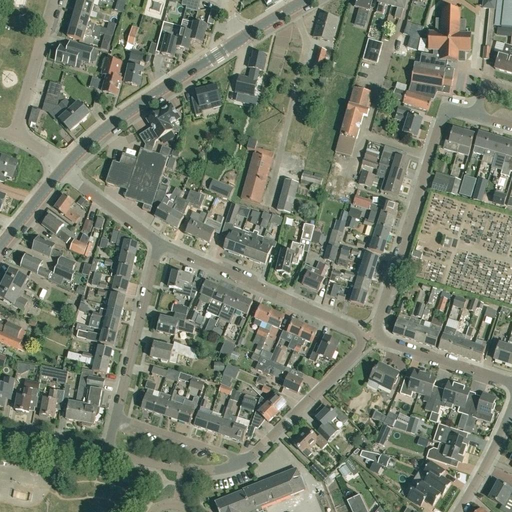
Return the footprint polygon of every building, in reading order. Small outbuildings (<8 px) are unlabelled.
[(369,11),(371,0),(356,0),(354,7),(362,9),(360,15),(355,14),(350,34),(362,37),(368,17),(367,17),(369,11)] [(391,6),(392,0),(379,0),(376,13),(383,14),(385,4),(391,6)] [(401,19),(405,0),(392,0),(391,6),(397,8),(395,18),(401,19)] [(425,0),(422,9),(432,12),(435,0),(425,0)] [(495,10),(496,0),(482,0),(482,9),(495,10)] [(505,28),(511,29),(511,0),(504,0),(501,28),(505,28)] [(91,17),(94,5),(79,1),(75,13),(91,17)] [(460,20),(460,10),(442,9),(442,19),(436,19),(435,33),(430,32),(429,51),(434,51),(434,57),(448,61),(458,61),(458,58),(465,59),(465,52),(471,52),(471,34),(465,34),(466,20),(460,20)] [(101,32),(103,28),(95,26),(96,25),(89,23),(91,17),(75,13),(72,25),(101,32)] [(107,22),(109,17),(97,14),(96,19),(107,22)] [(332,42),(338,19),(319,14),(313,37),(332,42)] [(190,41),(195,23),(189,22),(187,32),(180,30),(179,36),(176,48),(188,51),(190,41)] [(202,44),(206,27),(195,23),(190,41),(202,44)] [(407,47),(417,50),(423,28),(407,23),(404,34),(410,36),(407,47)] [(100,38),(101,32),(72,25),(69,37),(84,41),(86,35),(92,37),(92,36),(100,38)] [(491,48),(493,26),(487,26),(485,47),(484,47),(483,59),(490,60),(491,48)] [(164,43),(161,55),(174,58),(176,48),(179,36),(169,33),(170,29),(162,27),(159,41),(164,43)] [(135,42),(137,34),(131,32),(127,44),(134,46),(135,42)] [(111,43),(113,36),(105,34),(103,41),(111,43)] [(511,39),(511,40),(511,46),(505,44),(502,54),(500,53),(495,68),(505,72),(511,49),(511,39)] [(381,51),(383,44),(368,40),(366,47),(381,51)] [(88,63),(92,50),(78,46),(76,51),(60,47),(56,61),(74,66),(74,69),(80,70),(82,61),(88,63)] [(377,64),(381,51),(366,47),(363,60),(377,64)] [(325,71),(327,64),(323,63),(326,51),(318,49),(313,68),(325,71)] [(141,62),(143,54),(132,51),(128,66),(129,67),(126,83),(139,86),(143,69),(137,68),(138,61),(141,62)] [(264,62),(265,56),(253,53),(251,59),(250,59),(248,68),(251,68),(249,78),(239,76),(235,93),(253,97),(259,70),(263,71),(265,62),(264,62)] [(116,96),(122,75),(118,73),(121,63),(109,60),(110,55),(108,54),(107,59),(104,70),(109,72),(103,92),(116,96)] [(446,68),(448,61),(434,57),(422,55),(420,65),(415,64),(414,69),(414,68),(411,84),(408,93),(406,92),(403,104),(428,111),(431,100),(430,100),(433,92),(449,94),(450,87),(451,87),(454,69),(446,68)] [(326,85),(328,75),(321,73),(319,83),(326,85)] [(93,79),(90,89),(98,91),(100,81),(93,79)] [(196,116),(203,114),(201,107),(213,103),(213,102),(220,100),(216,86),(196,91),(199,100),(192,101),(196,116)] [(333,96),(341,96),(341,87),(333,87),(333,96)] [(340,135),(335,153),(352,158),(357,139),(363,116),(367,117),(373,94),(354,89),(353,92),(348,111),(347,111),(340,135)] [(402,102),(405,92),(395,89),(392,99),(402,102)] [(55,108),(59,96),(48,92),(44,105),(55,108)] [(305,92),(303,99),(319,103),(320,96),(305,92)] [(73,107),(66,100),(62,103),(81,123),(89,115),(78,103),(73,107)] [(71,131),(81,123),(62,103),(58,107),(53,111),(60,119),(71,131)] [(417,137),(422,120),(409,116),(411,110),(399,106),(397,113),(395,119),(407,122),(403,132),(417,137)] [(179,120),(170,107),(159,113),(147,120),(152,128),(139,136),(145,146),(153,148),(155,143),(173,132),(175,132),(177,127),(175,123),(179,120)] [(33,109),(29,121),(36,123),(39,111),(33,109)] [(443,150),(457,153),(457,151),(458,151),(464,131),(453,128),(453,129),(449,128),(447,136),(450,136),(449,142),(446,141),(443,150)] [(470,148),(475,134),(464,131),(458,151),(457,151),(457,153),(468,157),(470,148)] [(484,156),(490,135),(479,132),(473,152),(478,154),(484,156)] [(494,159),(500,138),(490,135),(484,156),(490,157),(494,159)] [(506,156),(510,141),(500,138),(494,159),(491,167),(492,167),(490,173),(497,175),(499,169),(497,169),(499,160),(500,154),(506,156)] [(260,205),(274,154),(255,149),(257,142),(249,140),(247,150),(255,152),(242,200),(260,205)] [(504,163),(502,171),(501,175),(509,177),(511,171),(511,141),(510,141),(506,156),(504,163)] [(160,190),(158,189),(168,159),(141,150),(137,160),(127,191),(125,199),(144,205),(142,210),(150,213),(155,199),(164,202),(167,192),(168,188),(162,186),(160,190)] [(367,152),(364,160),(376,163),(379,156),(367,152)] [(9,160),(10,157),(0,153),(0,180),(4,182),(6,177),(12,179),(12,177),(14,178),(16,172),(15,171),(17,163),(9,160)] [(127,191),(137,160),(123,155),(119,165),(113,163),(106,184),(127,191)] [(392,168),(406,172),(409,161),(396,156),(390,155),(387,164),(393,166),(392,168)] [(377,170),(379,164),(376,163),(364,160),(364,159),(362,165),(377,170)] [(402,184),(406,172),(392,168),(393,166),(387,164),(385,168),(387,169),(386,174),(384,179),(402,184)] [(314,177),(312,177),(312,173),(304,171),(300,184),(320,189),(321,186),(323,180),(324,176),(315,174),(314,177)] [(372,189),(375,176),(362,172),(358,185),(372,189)] [(446,193),(456,196),(460,186),(461,181),(450,178),(446,193)] [(398,197),(402,184),(384,179),(383,184),(381,191),(398,197)] [(431,190),(445,194),(448,186),(449,183),(448,183),(434,179),(431,190)] [(209,190),(229,198),(233,189),(213,181),(209,190)] [(290,214),(298,184),(286,181),(278,212),(290,214)] [(471,201),(474,190),(461,186),(458,197),(471,201)] [(473,201),(480,204),(484,190),(477,187),(473,201)] [(192,209),(198,194),(190,191),(185,206),(192,209)] [(199,211),(205,197),(198,194),(192,209),(199,211)] [(490,205),(492,197),(484,194),(482,202),(490,205)] [(504,205),(506,198),(495,194),(493,202),(492,205),(503,208),(504,205)] [(75,224),(80,218),(68,210),(73,203),(64,197),(55,209),(75,224)] [(83,209),(88,202),(82,197),(76,204),(83,209)] [(181,217),(185,209),(179,206),(181,201),(177,198),(174,204),(173,204),(178,207),(175,213),(172,212),(166,223),(178,230),(184,218),(181,217)] [(361,208),(369,210),(382,214),(394,218),(398,205),(386,201),(384,207),(371,204),(363,202),(361,208)] [(175,213),(178,207),(173,204),(174,204),(169,202),(165,208),(161,206),(155,217),(166,223),(172,212),(175,213)] [(234,226),(240,208),(232,205),(226,223),(234,226)] [(252,218),(258,220),(260,214),(253,211),(250,217),(252,218)] [(205,227),(207,223),(208,221),(203,219),(205,215),(202,213),(197,224),(191,221),(186,233),(198,239),(203,226),(205,227)] [(391,230),(394,218),(382,214),(379,224),(365,219),(365,222),(391,230)] [(67,244),(71,238),(60,230),(64,225),(51,215),(43,226),(67,244)] [(273,215),(271,222),(280,226),(283,219),(273,215)] [(221,230),(224,218),(218,216),(214,228),(221,230)] [(101,231),(104,220),(97,218),(94,229),(101,231)] [(353,230),(356,220),(348,218),(346,228),(353,230)] [(90,234),(94,223),(86,220),(83,231),(90,234)] [(387,242),(391,230),(365,222),(364,224),(374,227),(371,237),(387,242)] [(209,229),(211,225),(207,223),(205,227),(203,226),(198,239),(209,244),(215,232),(209,229)] [(311,242),(315,227),(305,225),(301,240),(311,242)] [(234,255),(241,235),(243,231),(232,228),(224,250),(229,252),(228,253),(234,255)] [(135,257),(138,244),(126,241),(127,236),(120,234),(121,233),(113,231),(110,243),(117,244),(117,246),(123,248),(122,254),(135,257)] [(248,234),(243,231),(241,235),(234,255),(239,257),(240,256),(244,258),(254,231),(253,234),(249,232),(248,234)] [(254,263),(263,238),(258,236),(259,233),(254,231),(244,258),(249,259),(249,261),(254,263)] [(334,263),(343,233),(334,231),(329,247),(328,246),(324,260),(334,263)] [(323,244),(326,234),(319,232),(316,242),(323,244)] [(383,254),(387,242),(371,237),(367,250),(370,251),(370,250),(383,254)] [(57,259),(60,260),(58,265),(73,272),(76,264),(62,258),(64,254),(59,252),(59,253),(53,250),(55,245),(38,238),(37,240),(36,240),(34,243),(35,244),(33,251),(50,258),(50,256),(57,259)] [(275,248),(277,243),(263,238),(254,263),(260,265),(260,264),(265,265),(272,247),(275,248)] [(84,256),(88,246),(74,240),(70,251),(84,256)] [(276,265),(278,268),(277,272),(281,273),(283,275),(284,274),(289,275),(292,264),(298,266),(300,256),(302,257),(305,246),(293,243),(290,253),(282,251),(279,264),(276,265)] [(343,247),(340,256),(348,259),(351,249),(343,247)] [(366,254),(359,252),(359,251),(353,250),(351,254),(358,256),(358,259),(364,261),(362,266),(375,270),(379,257),(366,253),(366,254)] [(421,260),(423,254),(413,251),(412,257),(421,260)] [(132,270),(135,257),(122,254),(120,264),(119,266),(132,270)] [(49,280),(52,273),(40,268),(43,262),(27,255),(21,268),(37,275),(49,280)] [(112,267),(113,262),(107,260),(101,258),(100,262),(105,263),(105,265),(112,267)] [(347,262),(339,259),(337,266),(347,269),(349,262),(347,262)] [(95,273),(99,261),(94,260),(91,272),(95,273)] [(129,282),(132,270),(119,266),(120,264),(113,262),(112,267),(113,267),(112,271),(113,271),(111,277),(116,279),(116,278),(129,282)] [(91,272),(92,266),(85,264),(82,275),(89,277),(91,272)] [(75,273),(73,272),(58,265),(55,273),(67,278),(72,281),(75,273)] [(322,280),(328,268),(323,265),(317,278),(308,274),(303,285),(318,292),(323,280),(322,280)] [(371,282),(375,270),(362,266),(359,265),(356,275),(346,271),(345,274),(345,275),(355,278),(355,277),(371,282)] [(21,293),(28,280),(10,271),(3,284),(21,293)] [(354,290),(367,294),(371,282),(355,277),(355,278),(345,275),(333,271),(330,281),(335,283),(336,278),(337,278),(350,282),(356,284),(354,290)] [(186,275),(173,272),(169,288),(176,290),(176,293),(174,293),(189,297),(190,294),(195,296),(202,281),(196,278),(191,289),(190,288),(191,284),(193,277),(186,275)] [(99,288),(102,276),(94,274),(92,286),(99,288)] [(126,294),(129,282),(116,278),(116,279),(113,291),(126,294)] [(212,300),(218,288),(206,283),(201,295),(212,300)] [(339,288),(341,285),(334,283),(333,286),(330,296),(337,298),(340,289),(339,288)] [(418,293),(420,287),(406,283),(404,289),(418,293)] [(0,298),(23,311),(27,304),(18,299),(21,293),(3,284),(0,290),(0,298)] [(85,289),(79,287),(76,293),(82,296),(85,289)] [(224,305),(229,293),(218,288),(212,300),(207,313),(220,319),(223,313),(223,312),(219,311),(222,304),(224,305)] [(432,288),(427,304),(425,308),(430,310),(431,306),(431,305),(436,290),(432,288)] [(363,307),(367,294),(354,290),(350,302),(363,307)] [(122,310),(125,297),(99,291),(98,295),(105,297),(104,299),(111,301),(109,307),(122,310)] [(236,310),(241,298),(229,293),(224,305),(222,304),(219,311),(223,312),(223,313),(227,315),(231,308),(236,310)] [(443,313),(447,299),(441,297),(436,310),(443,313)] [(463,310),(466,300),(456,297),(453,306),(463,310)] [(247,315),(253,303),(241,298),(236,310),(247,315)] [(475,313),(476,309),(478,302),(478,301),(473,299),(469,310),(475,313)] [(198,309),(199,310),(203,303),(198,301),(195,308),(198,309)] [(404,312),(406,303),(400,301),(398,310),(404,312)] [(421,318),(425,306),(420,304),(416,317),(421,318)] [(179,315),(186,317),(188,309),(173,306),(171,313),(176,314),(179,315)] [(100,315),(99,317),(106,319),(119,322),(122,310),(109,307),(108,311),(108,312),(101,310),(99,315),(100,315)] [(267,325),(273,312),(261,307),(255,320),(267,325)] [(196,313),(198,309),(195,308),(192,311),(188,321),(195,323),(199,314),(196,313)] [(431,312),(429,311),(424,310),(422,319),(428,321),(431,312)] [(494,319),(496,313),(487,310),(485,316),(494,319)] [(279,330),(284,317),(273,312),(267,325),(265,330),(270,332),(272,327),(279,330)] [(185,324),(186,317),(179,315),(176,314),(174,321),(161,318),(157,332),(175,336),(176,331),(184,333),(193,335),(195,328),(190,326),(185,324)] [(403,337),(410,318),(404,316),(399,314),(393,334),(403,337)] [(99,317),(99,319),(102,320),(99,330),(103,331),(116,335),(119,322),(106,319),(99,317)] [(416,320),(410,318),(403,337),(414,341),(420,321),(416,320)] [(7,325),(0,321),(0,330),(4,332),(3,334),(22,342),(26,332),(21,330),(22,329),(8,323),(7,325)] [(203,328),(210,331),(213,324),(207,321),(203,328)] [(294,351),(305,326),(294,321),(288,334),(295,337),(289,349),(294,351)] [(425,323),(425,322),(420,321),(414,341),(424,344),(431,324),(425,322),(425,323)] [(437,327),(431,325),(431,324),(424,344),(435,348),(441,328),(437,326),(437,327)] [(311,344),(317,331),(305,326),(294,351),(299,354),(302,347),(303,347),(306,342),(311,344)] [(261,337),(265,330),(260,327),(257,335),(261,337)] [(439,349),(449,353),(456,332),(456,330),(446,327),(439,349)] [(470,337),(473,329),(469,327),(466,336),(459,356),(470,359),(474,345),(469,343),(470,337)] [(265,330),(261,337),(256,350),(261,352),(267,340),(270,332),(265,330)] [(113,347),(116,335),(103,331),(102,336),(88,333),(88,334),(79,332),(77,338),(113,347)] [(3,334),(0,332),(0,342),(18,350),(22,342),(3,334)] [(449,353),(459,356),(466,336),(456,332),(449,353)] [(511,333),(509,342),(511,342),(511,343),(511,347),(499,343),(494,360),(511,365),(511,333)] [(330,361),(338,343),(326,337),(321,347),(316,345),(309,360),(315,363),(318,356),(330,361)] [(481,363),(487,343),(482,341),(480,347),(474,345),(470,359),(481,363)] [(196,351),(175,343),(173,349),(155,344),(151,358),(170,363),(170,362),(176,364),(178,354),(193,360),(193,359),(196,351)] [(109,363),(112,350),(100,347),(97,357),(96,360),(109,363)] [(276,347),(270,361),(275,363),(276,360),(281,349),(276,347)] [(67,360),(77,362),(78,355),(69,353),(67,360)] [(251,359),(259,363),(261,358),(254,354),(251,359)] [(89,360),(82,358),(82,356),(78,355),(77,362),(86,364),(95,366),(93,372),(82,369),(81,375),(89,376),(93,377),(94,372),(106,375),(109,363),(96,360),(97,357),(90,355),(89,360)] [(270,362),(261,358),(259,363),(255,370),(273,378),(274,377),(286,382),(284,389),(297,395),(303,382),(287,375),(289,370),(287,369),(275,363),(270,361),(270,362)] [(309,360),(303,358),(298,369),(303,372),(309,360)] [(216,363),(216,371),(224,372),(225,363),(216,363)] [(399,374),(380,364),(377,369),(376,369),(370,380),(391,390),(399,374)] [(50,369),(43,367),(42,376),(48,378),(50,369)] [(165,378),(167,372),(154,367),(152,374),(165,378)] [(168,370),(167,372),(165,378),(171,380),(174,372),(168,370)] [(57,380),(57,383),(66,385),(68,372),(59,371),(57,380)] [(419,394),(425,375),(414,371),(408,390),(402,388),(400,394),(411,397),(413,392),(419,394)] [(178,380),(186,382),(190,384),(192,377),(180,374),(178,380)] [(432,413),(436,399),(430,397),(436,378),(425,375),(419,394),(425,396),(423,401),(427,403),(425,410),(432,413)] [(81,423),(86,394),(87,386),(89,377),(81,376),(76,404),(70,403),(66,420),(81,423)] [(233,382),(231,382),(232,379),(224,376),(220,384),(230,388),(233,382)] [(105,380),(89,377),(87,386),(103,389),(105,380)] [(0,407),(4,409),(6,399),(11,400),(12,395),(15,381),(5,379),(4,386),(0,385),(0,407)] [(196,388),(198,382),(192,380),(190,387),(196,389),(196,388)] [(36,403),(40,384),(26,381),(25,387),(24,387),(23,390),(21,390),(19,397),(18,397),(18,398),(17,398),(15,399),(15,402),(16,404),(17,404),(15,411),(17,411),(16,412),(17,414),(21,414),(22,413),(22,412),(28,413),(31,402),(36,403)] [(142,409),(154,413),(158,401),(160,393),(155,391),(154,392),(153,391),(155,385),(147,382),(145,389),(148,390),(146,397),(145,400),(142,409)] [(442,401),(436,399),(432,413),(439,415),(441,407),(445,408),(446,407),(452,409),(453,405),(460,386),(449,382),(442,401)] [(231,396),(232,390),(221,386),(219,392),(231,396)] [(268,395),(271,389),(264,386),(262,392),(268,395)] [(469,416),(470,410),(464,408),(471,389),(460,386),(453,405),(460,407),(458,413),(469,416)] [(197,406),(199,399),(202,391),(196,388),(196,389),(193,397),(194,398),(192,404),(189,403),(187,410),(182,409),(178,421),(190,425),(194,413),(196,406),(197,406)] [(102,409),(105,393),(102,392),(103,391),(91,389),(90,395),(86,394),(81,423),(86,424),(87,426),(91,427),(93,425),(94,425),(96,417),(98,414),(99,408),(102,409)] [(240,393),(233,390),(230,400),(237,402),(240,393)] [(63,402),(57,401),(58,392),(51,391),(49,401),(44,400),(42,410),(41,409),(40,417),(47,419),(48,417),(54,418),(55,410),(61,411),(62,406),(63,402)] [(171,397),(160,393),(158,401),(154,413),(166,417),(170,405),(172,405),(174,402),(175,399),(170,397),(171,397)] [(495,405),(494,404),(496,398),(483,393),(480,403),(478,404),(473,403),(470,410),(469,416),(491,423),(493,415),(491,414),(492,410),(493,411),(495,405)] [(277,414),(287,405),(277,395),(268,404),(277,414)] [(255,406),(257,401),(244,397),(243,403),(255,406)] [(277,414),(268,404),(261,398),(260,399),(259,403),(264,408),(259,413),(256,410),(251,427),(255,428),(258,429),(265,420),(268,423),(277,414)] [(184,405),(174,402),(172,405),(170,405),(166,417),(178,421),(182,409),(184,405)] [(237,419),(231,417),(232,413),(231,413),(232,410),(227,408),(225,408),(222,414),(227,416),(225,422),(222,422),(218,435),(231,439),(237,419)] [(327,442),(337,432),(330,425),(337,417),(328,408),(316,420),(325,429),(320,434),(327,442)] [(194,427),(205,430),(209,417),(199,414),(194,427)] [(209,417),(205,430),(218,435),(222,422),(225,422),(227,416),(222,414),(221,418),(212,415),(211,418),(209,417)] [(412,416),(410,422),(407,432),(415,435),(418,425),(420,419),(412,416)] [(395,421),(387,417),(384,423),(392,426),(395,421)] [(237,418),(237,419),(231,439),(243,443),(245,437),(248,426),(250,422),(237,418)] [(393,428),(405,432),(407,426),(396,422),(393,428)] [(473,426),(466,423),(465,425),(464,429),(471,431),(473,426)] [(390,429),(383,426),(375,444),(383,447),(390,429)] [(465,452),(469,441),(450,435),(452,429),(446,427),(441,444),(465,452)] [(318,439),(307,429),(298,438),(300,440),(295,445),(307,458),(312,454),(309,451),(317,443),(323,450),(328,444),(320,436),(318,439)] [(362,448),(365,445),(369,449),(373,446),(363,436),(359,439),(356,442),(362,448)] [(465,452),(441,444),(439,450),(434,448),(429,451),(427,458),(446,465),(448,458),(462,463),(465,452)] [(365,453),(362,457),(379,462),(382,457),(365,453)] [(323,482),(329,477),(315,464),(310,469),(323,482)] [(352,464),(344,470),(352,482),(361,476),(352,464)] [(433,468),(428,465),(423,473),(428,476),(423,483),(442,495),(450,484),(440,477),(444,472),(435,466),(433,468)] [(263,511),(262,507),(305,490),(296,469),(243,490),(244,492),(215,503),(218,511),(263,511)] [(336,477),(334,473),(324,482),(327,485),(336,477)] [(423,483),(421,482),(418,488),(415,486),(406,498),(420,507),(424,501),(432,507),(440,495),(442,496),(442,495),(423,483)] [(506,486),(498,482),(489,498),(504,506),(507,499),(511,501),(511,486),(507,484),(506,486)] [(335,511),(330,494),(320,498),(324,511),(335,511)] [(367,511),(360,495),(347,501),(352,511),(367,511)]
